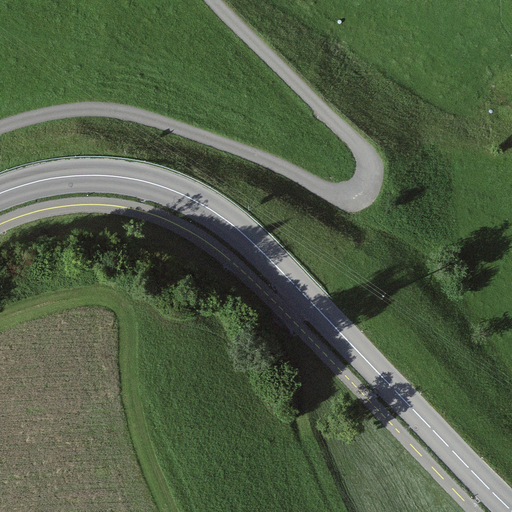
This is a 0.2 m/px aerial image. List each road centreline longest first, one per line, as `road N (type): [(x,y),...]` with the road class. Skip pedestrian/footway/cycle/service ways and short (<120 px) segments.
road 1 (tertiary): [(0,198),(77,178),(123,178),(213,215),(510,511)]
road 2 (unclassified): [(0,129),(65,112),(142,117),(335,195),(354,193),(366,179),(358,150),(213,0)]
